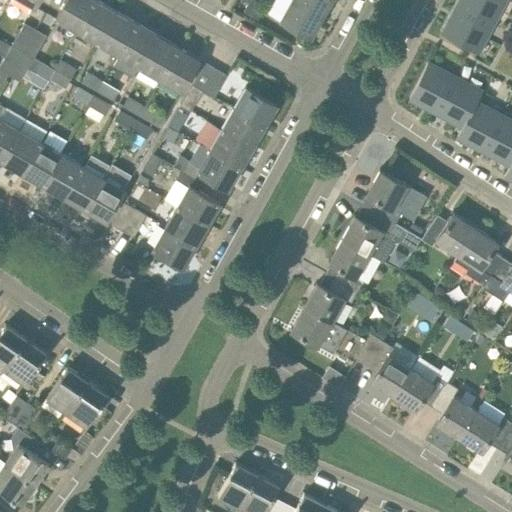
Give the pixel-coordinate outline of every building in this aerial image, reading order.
[(66,0),(56,18),(77,30),(94,0),(66,0)] [(97,0),(94,0),(77,30),(97,42),(116,11),(97,0)] [(250,0),(244,12),(257,20),(265,6),(254,0),(250,0)] [(311,37),(322,16),(293,0),(290,0),(280,20),(311,37)] [(293,0),(322,16),(331,0),(293,0)] [(464,0),(460,8),(492,25),(505,0),(464,0)] [(492,25),(460,8),(454,20),(451,18),(443,34),(478,52),(492,25)] [(116,11),(97,42),(119,55),(136,23),(116,11)] [(24,23),(11,45),(23,51),(35,30),(24,23)] [(157,35),(136,23),(119,55),(120,55),(113,67),(132,78),(139,66),(157,35)] [(23,51),(33,57),(45,36),(35,30),(23,51)] [(157,35),(139,66),(160,79),(178,47),(157,35)] [(0,64),(0,66),(10,73),(23,51),(11,45),(0,64)] [(181,91),(200,59),(178,47),(160,79),(181,91)] [(21,78),(33,57),(23,51),(10,73),(21,78)] [(71,79),(77,69),(60,60),(54,69),(71,79)] [(191,112),(204,90),(217,69),(205,62),(181,105),(191,112)] [(454,77),(428,63),(409,97),(424,105),(425,103),(437,109),(454,77)] [(71,79),(54,69),(49,79),(66,89),(71,79)] [(217,69),(204,90),(214,96),(227,75),(217,69)] [(87,72),(82,82),(98,91),(103,82),(87,72)] [(449,118),(462,125),(474,101),(476,102),(482,91),(454,77),(437,109),(446,114),(449,116),(449,118)] [(103,82),(98,91),(114,101),(119,91),(103,82)] [(234,107),(265,125),(278,104),(246,86),(234,107)] [(89,106),(94,97),(79,88),(73,97),(89,106)] [(139,115),(144,106),(129,96),(123,106),(139,115)] [(105,116),(111,106),(94,97),(89,106),(105,116)] [(473,142),(485,148),(502,116),(476,102),(474,101),(462,125),(457,136),(472,144),(473,142)] [(167,118),(166,118),(144,106),(139,115),(161,128),(167,118)] [(222,127),(254,145),(265,125),(234,107),(222,127)] [(188,116),(178,110),(170,126),(179,131),(188,116)] [(130,130),(136,121),(120,112),(115,121),(130,130)] [(511,121),(502,116),(485,148),(497,155),(496,157),(510,164),(511,161),(511,121)] [(0,159),(1,160),(20,128),(0,117),(0,159)] [(146,139),(151,130),(136,121),(130,130),(146,139)] [(222,127),(210,149),(241,167),(254,145),(222,127)] [(40,140),(20,128),(1,160),(22,172),(40,140)] [(40,140),(22,172),(43,185),(62,153),(40,140)] [(241,167),(210,149),(200,143),(189,161),(180,155),(174,166),(180,170),(181,170),(203,182),(206,176),(229,189),(241,167)] [(43,185),(64,197),(82,164),(62,153),(43,185)] [(142,170),(143,171),(153,176),(162,160),(152,153),(142,170)] [(82,164),(64,197),(85,209),(103,177),(82,164)] [(369,209),(395,224),(401,213),(394,209),(407,185),(379,169),(379,170),(369,189),(369,188),(366,193),(375,198),(369,209)] [(177,205),(209,224),(221,202),(199,189),(203,182),(181,170),(180,170),(175,179),(188,187),(177,205)] [(106,221),(125,189),(103,177),(85,209),(106,221)] [(125,203),(111,224),(122,230),(135,209),(125,203)] [(165,226),(196,245),(209,224),(177,205),(165,226)] [(135,209),(122,230),(133,237),(145,215),(135,209)] [(395,224),(369,209),(364,219),(354,214),(354,216),(341,239),(369,254),(384,262),(402,228),(395,224)] [(448,221),(437,214),(421,239),(431,246),(435,240),(457,255),(475,227),(454,213),(453,212),(448,221)] [(165,226),(152,248),(184,266),(196,245),(165,226)] [(465,273),(483,285),(502,257),(492,250),(498,242),(497,241),(475,227),(457,255),(454,261),(467,269),(465,273)] [(338,266),(332,277),(357,291),(363,280),(357,276),(369,254),(341,239),(330,260),(329,260),(329,261),(338,266)] [(511,263),(502,257),(483,285),(484,286),(486,282),(506,295),(510,289),(511,290),(511,263)] [(357,291),(332,277),(326,287),(317,282),(316,283),(317,284),(304,306),(332,321),(344,298),(351,302),(357,291)] [(435,296),(438,298),(442,297),(444,294),(443,290),(440,288),(436,288),(434,292),(435,296)] [(427,300),(416,292),(408,305),(419,313),(427,300)] [(332,321),(304,306),(292,328),(291,328),(291,329),(334,353),(347,329),(332,321)] [(0,364),(4,368),(26,338),(6,324),(0,332),(0,364)] [(365,364),(381,340),(371,334),(355,358),(365,364)] [(25,382),(46,352),(26,338),(4,368),(25,382)] [(392,347),(381,340),(365,364),(376,371),(371,380),(372,381),(372,380),(393,394),(410,367),(388,353),(392,347)] [(67,411),(87,380),(67,366),(46,397),(67,411)] [(421,400),(432,407),(447,383),(437,376),(434,382),(411,368),(410,367),(393,394),(415,408),(416,409),(421,400)] [(108,394),(87,380),(67,411),(87,425),(108,394)] [(458,389),(447,383),(432,407),(442,413),(436,422),(437,422),(438,422),(459,436),(476,409),(454,395),(458,389)] [(27,402),(17,395),(3,415),(13,423),(27,402)] [(23,430),(37,409),(27,402),(13,423),(19,427),(23,430)] [(498,423),(476,409),(459,436),(482,450),(487,441),(497,448),(511,423),(502,417),(498,423)] [(503,464),(511,469),(511,423),(497,448),(508,454),(502,463),(503,464)] [(39,441),(23,430),(19,427),(11,438),(13,449),(4,462),(35,483),(50,463),(32,451),(39,441)] [(44,444),(64,459),(72,448),(51,433),(44,444)] [(35,483),(4,462),(0,468),(0,488),(22,503),(35,483)] [(218,495),(241,507),(257,474),(235,462),(218,495)] [(265,511),(279,485),(257,474),(241,507),(251,511),(265,511)] [(294,511),(321,511),(326,504),(304,493),(294,511)]
